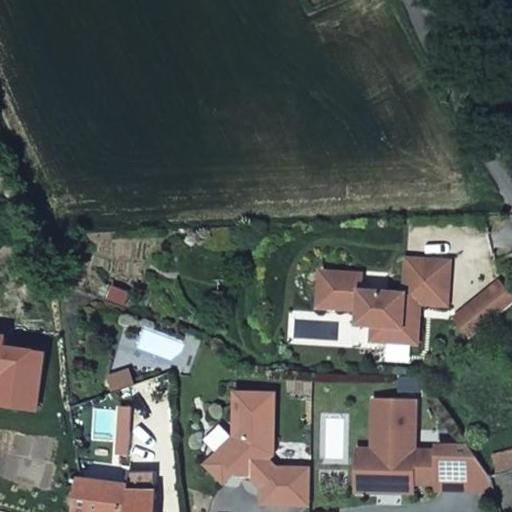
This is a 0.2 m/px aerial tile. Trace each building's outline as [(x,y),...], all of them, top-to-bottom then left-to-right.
[(448,305),(450,262),(407,259),(405,294),(362,291),(363,274),(321,272),(319,307),(359,310),(358,325),(373,326),(388,327),(387,342),(418,344),(419,317),(412,317),(413,307),(420,307),(420,303),(448,305)] [(511,300),(498,284),(456,318),(472,337),(511,304),(511,300)] [(388,327),(373,326),(372,341),(387,342),(388,327)] [(107,369),(115,391),(135,384),(127,362),(107,369)] [(262,503),(303,504),(303,468),(277,467),(269,459),(275,454),(276,393),(236,392),(235,437),(219,454),(236,472),(239,475),(252,475),(255,473),(263,481),(262,503)] [(375,400),(373,450),(372,491),(414,492),(414,483),(414,478),(427,479),(427,483),(492,485),(489,475),(471,447),(437,446),(437,452),(414,451),(416,401),(375,400)] [(511,448),(493,454),(498,472),(511,468),(511,448)] [(357,491),(372,491),(373,450),(358,450),(357,491)] [(236,472),(219,454),(207,464),(225,482),(236,472)] [(313,504),(313,468),(303,468),(303,504),(313,504)] [(126,485),(79,479),(75,511),(156,511),(157,509),(168,509),(168,480),(156,480),(155,473),(141,474),(140,492),(125,490),(126,485)] [(182,509),(179,480),(168,480),(168,509),(182,509)]
